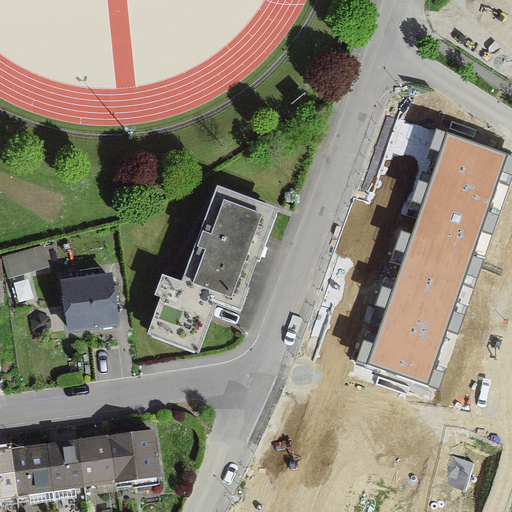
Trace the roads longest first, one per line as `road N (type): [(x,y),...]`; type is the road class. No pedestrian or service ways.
road 1 (residential): [(380,44),(258,370)]
road 2 (residential): [(258,370),(0,413)]
road 3 (residential): [(258,370),(192,511)]
road 4 (residential): [(380,44),(511,127)]
